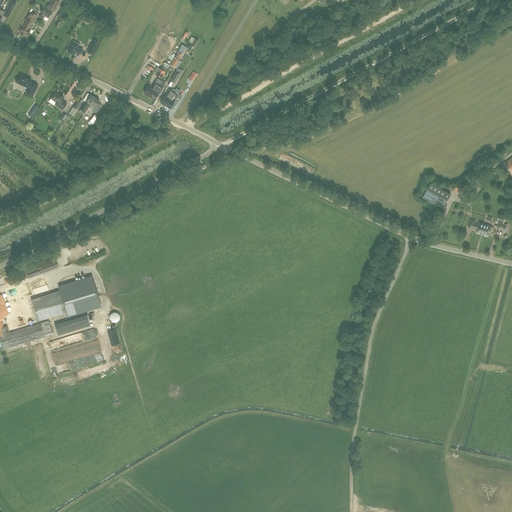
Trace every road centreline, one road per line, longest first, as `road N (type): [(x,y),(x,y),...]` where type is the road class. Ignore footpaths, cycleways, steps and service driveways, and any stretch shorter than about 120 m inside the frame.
road 1 (track): [(419,0),(0,230)]
road 2 (track): [(495,0),(221,145)]
road 3 (unclassified): [(350,511),(370,336),(412,238)]
road 4 (unclassified): [(0,266),(221,145)]
road 5 (unclassified): [(221,145),(0,31)]
road 6 (unclassified): [(412,238),(221,145)]
